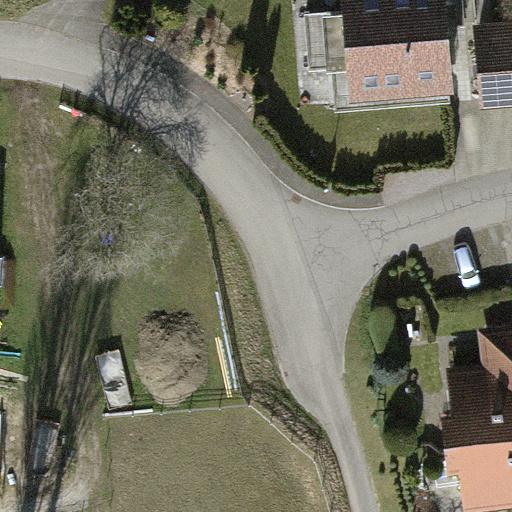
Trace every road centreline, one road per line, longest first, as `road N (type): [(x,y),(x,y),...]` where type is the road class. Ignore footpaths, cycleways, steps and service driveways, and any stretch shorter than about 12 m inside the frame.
road 1 (residential): [(0,54),(106,75),(158,102),(230,168),(282,263)]
road 2 (residential): [(282,263),(366,511)]
road 3 (residential): [(282,263),(511,192)]
